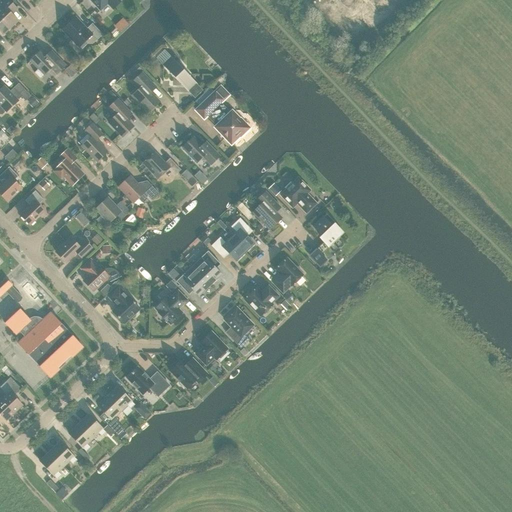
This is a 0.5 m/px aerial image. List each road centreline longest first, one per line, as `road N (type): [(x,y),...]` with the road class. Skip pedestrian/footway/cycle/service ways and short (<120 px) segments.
road 1 (track): [(115,511),(168,463),(227,442),(300,511)]
road 2 (residential): [(299,231),(164,348),(111,347)]
road 3 (residential): [(26,248),(172,114)]
road 4 (residential): [(0,451),(14,450),(104,365),(111,347)]
road 5 (residential): [(111,347),(26,248)]
